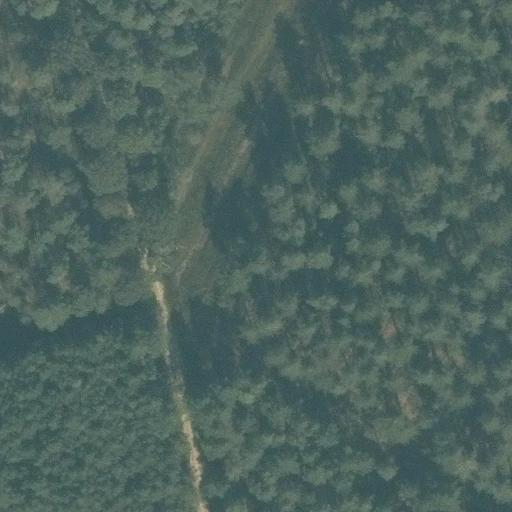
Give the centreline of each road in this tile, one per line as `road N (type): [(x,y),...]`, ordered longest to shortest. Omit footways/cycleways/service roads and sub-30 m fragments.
road 1 (track): [(143,259),(73,0)]
road 2 (track): [(208,511),(143,259)]
